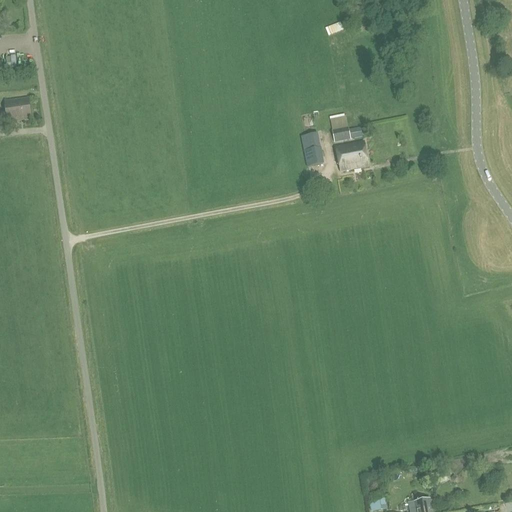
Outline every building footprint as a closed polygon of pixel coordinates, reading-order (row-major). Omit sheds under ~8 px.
[(340,23),(325,29),(328,36),(343,30),(340,23)] [(31,120),(28,99),(5,102),(8,123),(31,120)] [(348,131),(346,118),(330,122),(334,144),(351,140),(362,138),(361,128),(348,131)] [(341,173),(369,167),(364,143),(336,149),(341,173)] [(321,148),(304,152),(307,168),(308,168),(324,165),(321,148)] [(440,466),(430,468),(432,476),(441,475),(440,466)] [(381,499),(375,501),(369,502),(370,507),(371,511),(372,511),(377,511),(386,510),(384,499),(383,499),(381,499)] [(432,511),(432,508),(429,508),(428,499),(408,504),(409,511),(432,511)]
